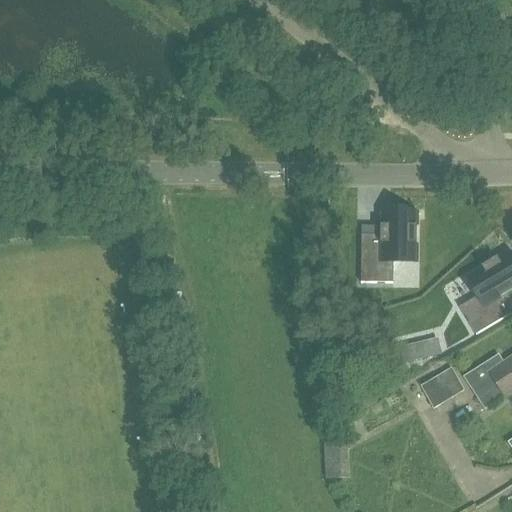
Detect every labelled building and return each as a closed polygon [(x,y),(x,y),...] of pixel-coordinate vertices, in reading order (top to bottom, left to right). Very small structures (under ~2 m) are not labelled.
[(361,236),(361,284),(393,284),(393,270),(393,263),(404,263),(415,262),(415,214),(382,214),(381,236),(361,236)] [(478,297),(459,308),(476,336),(511,314),(511,302),(507,294),(511,290),(511,259),(508,253),(467,278),(478,297)] [(437,340),(394,350),(398,366),(441,355),(437,340)] [(511,359),(503,365),(497,355),(464,378),(485,410),(511,392),(511,359)] [(434,410),(463,391),(448,369),(420,387),(434,410)] [(348,442),(324,443),(326,480),(349,479),(348,442)]
